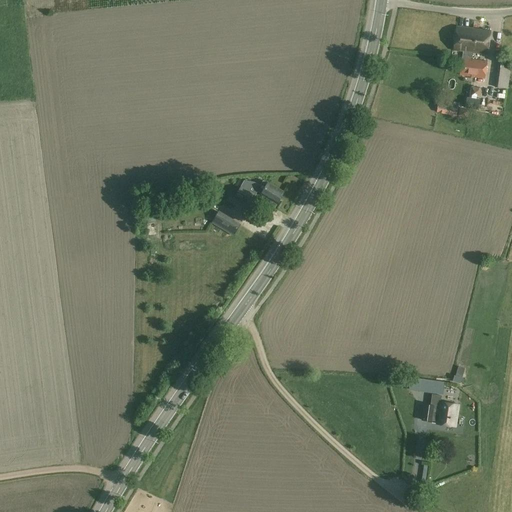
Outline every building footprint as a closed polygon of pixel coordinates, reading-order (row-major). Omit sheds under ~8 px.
[(490,32),(458,27),(455,50),(464,51),(471,52),(487,55),(490,32)] [(470,60),(471,52),(464,51),(461,75),(468,76),(468,82),(484,84),(487,62),(470,60)] [(498,63),(495,87),(508,89),(511,65),(498,63)] [(468,108),(476,109),(477,102),(470,100),(468,108)] [(439,101),(437,112),(456,116),(459,105),(439,101)] [(258,192),(262,194),(261,195),(277,204),(284,192),(269,182),(268,183),(263,180),(260,186),(255,182),(245,181),(235,196),(250,205),(256,195),(258,192)] [(219,211),(212,223),(234,236),(241,224),(219,211)] [(421,379),(418,392),(443,395),(443,394),(447,395),(447,394),(453,395),(454,385),(448,385),(449,384),(446,383),(446,382),(421,379)] [(432,421),(437,421),(437,424),(456,427),(459,405),(440,402),(438,415),(433,414),(435,406),(425,404),(422,420),(432,421)]
